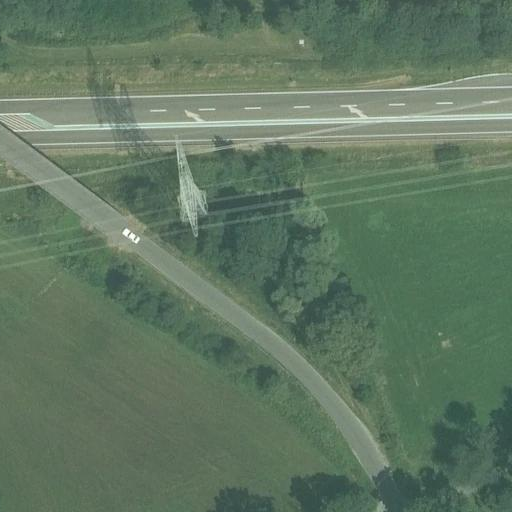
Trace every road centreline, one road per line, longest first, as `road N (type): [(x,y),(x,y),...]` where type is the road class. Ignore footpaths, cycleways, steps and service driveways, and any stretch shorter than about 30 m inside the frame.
road 1 (unclassified): [(395,511),(347,426),(279,348),(0,143)]
road 2 (trunk): [(0,122),(511,111)]
